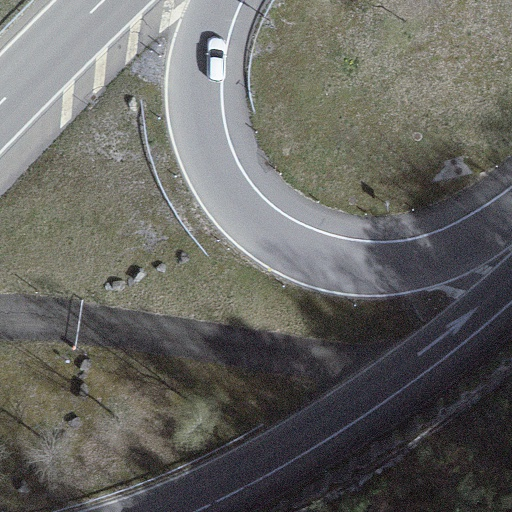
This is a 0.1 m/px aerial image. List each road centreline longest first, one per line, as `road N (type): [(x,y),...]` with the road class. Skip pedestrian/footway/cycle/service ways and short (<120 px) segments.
road 1 (motorway): [(511,219),(416,262),(368,267),(325,262),(256,230),(230,197),(199,128),(196,89),(218,0)]
road 2 (motorway): [(153,511),(361,397),(511,277)]
road 3 (motorway): [(0,102),(105,0)]
